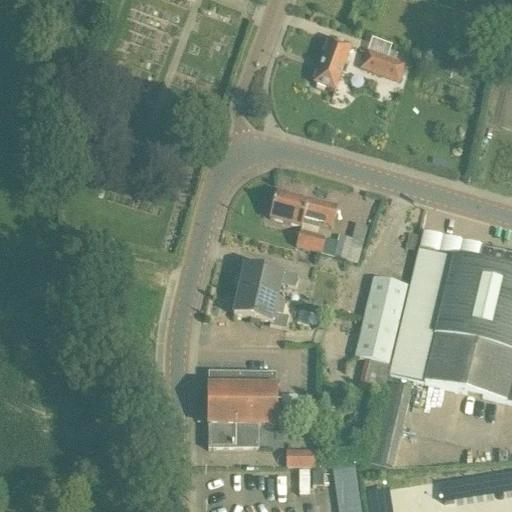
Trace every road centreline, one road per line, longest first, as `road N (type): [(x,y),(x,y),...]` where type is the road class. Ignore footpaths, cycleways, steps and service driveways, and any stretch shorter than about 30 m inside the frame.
road 1 (unclassified): [(244,151),(211,200),(179,327),(175,511)]
road 2 (unclassified): [(244,151),(286,152),(511,218)]
road 3 (unclassified): [(277,0),(239,96),(244,151)]
